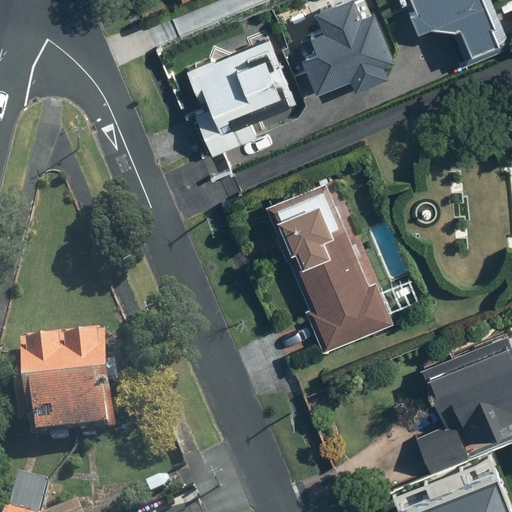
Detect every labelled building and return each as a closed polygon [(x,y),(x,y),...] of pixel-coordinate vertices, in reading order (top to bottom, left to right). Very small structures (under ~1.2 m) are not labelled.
[(386,69),(381,56),(393,51),(372,2),(359,8),(355,0),(324,0),(315,4),(323,23),(308,29),(315,45),(299,52),(314,87),(350,71),(355,82),(386,69)] [(484,0),(416,0),(417,2),(409,6),(417,24),(431,18),(458,21),(470,46),(496,35),(488,16),(491,15),(484,0)] [(269,34),(186,65),(202,109),(192,113),(207,152),(257,132),(250,113),(293,97),(269,34)] [(374,276),(368,279),(324,175),(265,200),(308,302),(304,304),(322,348),(326,346),(327,347),(393,320),(374,276)] [(511,341),(507,328),(421,364),(446,422),(417,434),(431,467),(467,452),(461,440),(511,418),(511,341)] [(27,365),(15,366),(21,424),(33,423),(34,437),(118,429),(108,331),(24,339),(27,365)] [(400,511),(511,511),(494,469),(398,506),(400,511)] [(82,511),(78,503),(52,511),(42,511),(49,481),(19,474),(9,511),(82,511)]
